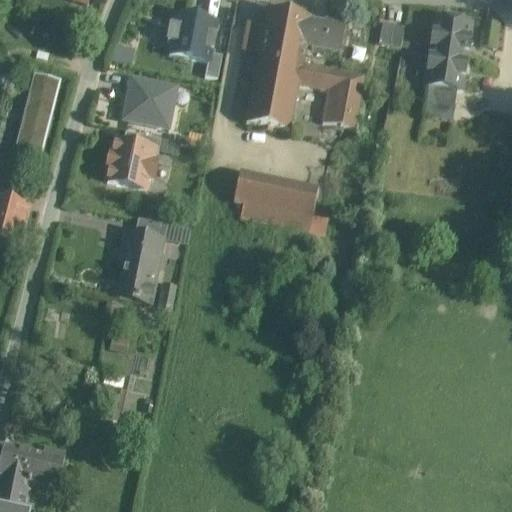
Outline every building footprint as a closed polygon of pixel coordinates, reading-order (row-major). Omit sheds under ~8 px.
[(267,14),(246,126),(288,134),(297,88),(300,67),(304,49),(309,21),(267,14)] [(216,26),(173,17),(166,58),(210,64),(216,26)] [(471,25),(433,20),(428,59),(466,64),(471,25)] [(345,27),(324,24),(324,27),(310,24),(310,21),(309,21),(304,49),(339,55),(345,27)] [(393,27),(379,24),(374,46),(389,48),(393,27)] [(498,27),(482,25),(479,49),(496,51),(498,27)] [(404,29),(393,27),(389,48),(400,51),(404,29)] [(466,64),(428,59),(424,88),(428,89),(456,93),(462,93),(466,64)] [(363,79),(300,67),(297,88),(328,94),(322,126),(354,133),(363,79)] [(173,91),(132,83),(124,122),(167,131),(174,97),(173,91)] [(456,93),(428,89),(424,120),(452,124),(456,93)] [(31,94),(16,153),(39,159),(54,100),(31,94)] [(160,142),(125,134),(122,146),(154,153),(158,154),(160,142)] [(122,146),(115,145),(112,157),(110,157),(107,171),(109,171),(106,184),(146,192),(148,180),(152,181),(155,165),(151,164),(154,153),(122,146)] [(11,169),(0,166),(0,182),(7,185),(11,169)] [(318,191),(239,176),(233,206),(243,208),(312,221),(318,191)] [(0,204),(0,249),(17,253),(28,211),(0,204)] [(312,221),(243,208),(240,222),(309,235),(312,221)] [(190,234),(137,223),(135,237),(164,243),(187,248),(190,234)] [(135,237),(125,235),(120,266),(126,267),(119,300),(151,307),(164,243),(135,237)] [(176,289),(164,286),(158,314),(170,316),(176,289)] [(44,455),(3,446),(0,460),(0,474),(1,475),(30,481),(58,488),(65,455),(45,450),(44,455)] [(30,481),(1,475),(0,478),(0,511),(25,511),(30,492),(28,491),(29,484),(30,481)]
